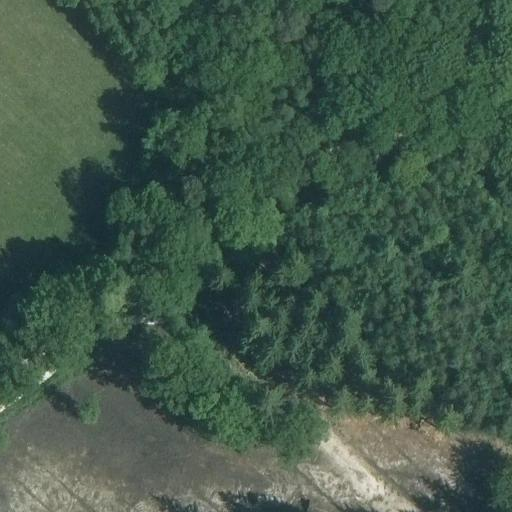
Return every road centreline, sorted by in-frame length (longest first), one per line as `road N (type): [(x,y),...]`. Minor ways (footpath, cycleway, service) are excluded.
road 1 (track): [(0,385),(149,282),(272,160),(349,119),(401,105)]
road 2 (track): [(401,105),(344,21),(344,0)]
